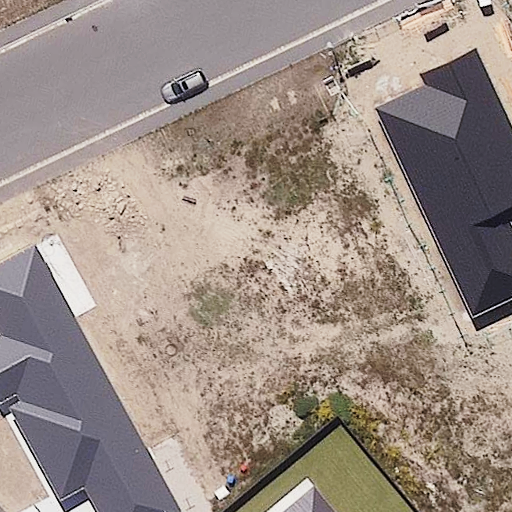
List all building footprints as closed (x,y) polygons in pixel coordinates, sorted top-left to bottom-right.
[(424,84),(376,105),(474,318),(511,301),(511,224),(507,215),(511,212),(511,127),(500,100),(477,49),(421,73),(424,84)] [(288,140),(232,166),(320,357),(420,309),(342,164),(310,183),(288,140)] [(180,190),(86,243),(143,342),(237,288),(180,190)] [(181,511),(35,244),(0,261),(0,334),(3,340),(0,341),(0,415),(8,411),(61,501),(83,487),(96,511),(181,511)] [(335,511),(314,486),(282,511),(335,511)]
